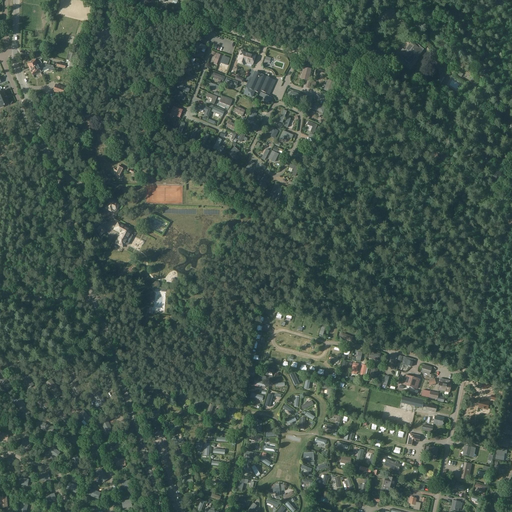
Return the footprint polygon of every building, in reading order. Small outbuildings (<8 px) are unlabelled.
[(373,35),(362,49),(369,55),(376,60),(380,53),(373,48),(379,40),(373,35)] [(398,55),(399,56),(407,62),(409,64),(415,57),(416,57),(417,58),(423,50),(419,47),(419,46),(413,41),(413,42),(411,44),(411,43),(404,51),(403,50),(402,50),(399,54),(398,55)] [(72,50),(68,62),(76,64),(79,53),(72,50)] [(238,60),(239,60),(238,63),(244,65),(245,62),(252,65),(255,56),(240,52),(238,60)] [(230,59),(223,57),(220,63),(227,66),(230,59)] [(40,61),(36,63),(35,60),(27,64),(29,70),(37,66),(42,64),(40,61)] [(66,65),(65,69),(69,70),(69,69),(74,70),(76,64),(68,62),(67,65),(66,65)] [(29,70),(32,76),(37,74),(37,75),(40,73),(48,69),(46,65),(42,64),(37,66),(29,70)] [(303,67),(302,72),(306,73),(304,80),(308,81),(311,69),(303,67)] [(213,73),(212,76),(212,77),(218,80),(217,81),(220,82),(221,81),(223,82),(225,78),(213,73)] [(252,79),(248,88),(254,91),(259,94),(260,91),(266,93),(270,84),(264,82),(266,78),(255,73),(252,79)] [(441,76),(436,84),(440,87),(445,78),(441,76)] [(470,81),(472,82),(468,87),(472,90),(478,83),(472,79),(470,81)] [(335,83),(328,80),(324,90),(331,93),(335,83)] [(183,87),(183,85),(181,84),(180,86),(178,85),(177,88),(188,93),(189,89),(183,87)] [(65,88),(56,85),(53,92),(62,95),(65,88)] [(247,88),(244,94),(251,97),(254,91),(248,88),(247,88)] [(0,107),(9,104),(7,99),(6,96),(5,96),(3,91),(1,92),(0,92),(0,107)] [(176,91),(173,98),(179,101),(180,99),(182,95),(182,94),(176,91)] [(293,93),(292,97),(298,99),(297,101),(301,102),(301,100),(303,96),(293,93)] [(217,98),(207,94),(206,97),(212,100),(210,104),(214,105),(217,98)] [(232,101),(222,97),(219,103),(230,107),(232,101)] [(315,103),(313,110),(319,112),(319,114),(321,115),(325,107),(315,103)] [(182,110),(173,106),(170,114),(179,118),(182,110)] [(210,109),(201,106),(200,109),(205,111),(204,116),(207,117),(210,109)] [(244,111),(236,107),(233,112),(242,116),(244,111)] [(214,108),(212,112),(222,117),(224,112),(214,108)] [(253,127),(257,119),(250,116),(247,124),(253,127)] [(229,121),(226,126),(234,130),(237,125),(229,121)] [(317,124),(309,122),(307,125),(312,127),(311,133),(314,134),(317,124)] [(270,130),(268,133),(269,133),(268,136),(274,139),(278,131),(272,128),(271,131),(270,130)] [(283,130),(279,138),(282,140),(284,134),(291,137),(292,134),(283,130)] [(218,138),(213,149),(221,153),(223,149),(218,146),(221,140),(218,138)] [(236,149),(234,147),(228,154),(237,161),(239,158),(233,153),(236,149)] [(268,159),(275,162),(278,154),(272,151),(268,159)] [(293,156),(292,159),(301,163),(304,156),(301,154),(299,158),(293,156)] [(252,161),(245,169),(252,175),(254,173),(250,169),(255,163),(252,161)] [(290,164),(288,168),(289,168),(292,169),(294,170),(292,175),(295,176),(297,171),(299,168),(290,164)] [(114,168),(112,171),(115,172),(114,174),(120,177),(124,168),(119,165),(117,168),(116,170),(114,168)] [(263,184),(267,179),(264,176),(258,184),(265,190),(267,187),(263,184)] [(275,184),(269,199),(272,200),(273,198),(275,199),(276,197),(277,198),(279,194),(275,193),(278,186),(275,184)] [(110,200),(105,208),(111,211),(112,209),(114,210),(117,204),(115,203),(110,200)] [(117,222),(113,230),(120,234),(116,240),(115,243),(124,248),(125,246),(125,245),(127,246),(132,236),(131,235),(133,230),(117,222)] [(101,225),(96,229),(101,236),(106,232),(101,225)] [(252,351),(251,354),(250,358),(254,359),(255,355),(261,356),(262,353),(252,351)] [(370,352),(368,358),(378,360),(380,354),(370,352)] [(405,357),(404,361),(403,364),(411,367),(412,363),(414,363),(415,360),(405,357)] [(258,366),(255,366),(256,363),(252,362),(249,375),(253,376),(255,369),(257,369),(258,366)] [(432,368),(422,365),(420,373),(429,375),(432,368)] [(376,378),(378,369),(371,368),(369,377),(376,378)] [(405,375),(402,385),(409,387),(412,377),(405,375)] [(27,377),(22,380),(28,389),(33,385),(30,380),(27,377)] [(420,380),(412,377),(409,387),(417,390),(420,380)] [(55,387),(56,386),(50,379),(45,383),(51,390),(55,387)] [(386,390),(389,381),(382,379),(379,387),(386,390)] [(439,383),(437,390),(449,393),(450,385),(444,384),(443,384),(444,380),(440,379),(439,383)] [(4,380),(1,384),(0,385),(7,390),(11,386),(5,380),(4,380)] [(329,382),(324,381),(323,388),(328,389),(327,395),(331,395),(332,385),(329,384),(329,382)] [(75,382),(69,385),(76,396),(81,392),(78,387),(75,382)] [(55,387),(51,390),(50,391),(55,398),(60,394),(55,387)] [(99,392),(93,395),(99,406),(105,403),(101,396),(99,392)] [(177,393),(177,403),(182,403),(182,397),(187,397),(187,393),(177,393)] [(24,406),(25,407),(26,406),(20,398),(15,401),(20,408),(21,409),(24,406)] [(42,399),(37,403),(44,410),(48,406),(42,399)] [(195,399),(192,408),(196,410),(198,405),(199,405),(201,401),(195,399)] [(480,401),(478,408),(488,410),(489,403),(480,401)] [(311,402),(301,407),(303,410),(313,405),(311,402)] [(429,405),(427,404),(425,411),(435,413),(436,407),(429,405)] [(285,405),(283,409),(292,415),(294,411),(285,405)] [(21,409),(20,408),(19,409),(25,417),(30,414),(25,407),(24,406),(21,409)] [(225,407),(223,413),(234,417),(236,411),(225,407)] [(160,409),(150,412),(148,413),(151,421),(155,420),(153,415),(161,413),(160,409)] [(58,412),(55,415),(65,423),(69,419),(60,410),(58,412)] [(80,413),(78,415),(87,424),(91,419),(88,416),(82,410),(80,413)] [(342,415),(332,412),(331,416),(337,418),(336,422),(340,423),(342,415)] [(314,418),(306,413),(304,416),(312,421),(314,418)] [(432,416),(431,419),(434,419),(433,424),(442,426),(443,418),(434,416),(432,416)] [(253,427),(252,431),(261,432),(262,421),(258,420),(258,427),(253,427)] [(45,425),(46,425),(46,423),(40,422),(37,421),(35,426),(43,429),(44,429),(45,425)] [(101,423),(107,435),(112,432),(109,424),(107,421),(101,423)] [(173,427),(172,424),(168,425),(170,432),(180,429),(179,426),(173,427)] [(44,429),(43,429),(43,430),(52,433),(54,427),(50,426),(46,425),(45,425),(44,429)] [(501,432),(511,435),(511,431),(506,430),(507,426),(503,425),(501,432)] [(0,431),(0,438),(7,441),(9,434),(0,431)] [(409,433),(407,441),(414,442),(418,443),(419,438),(420,436),(414,435),(409,433)] [(70,435),(68,441),(78,445),(80,439),(75,437),(70,435)] [(176,440),(175,437),(171,438),(173,445),(183,442),(182,439),(176,440)] [(23,439),(20,445),(29,449),(32,443),(23,439)] [(500,439),(499,446),(507,448),(509,440),(500,439)] [(424,446),(422,454),(427,455),(427,457),(427,458),(430,458),(431,458),(432,456),(435,456),(436,457),(436,456),(437,450),(438,449),(424,446)] [(465,446),(464,452),(464,455),(473,457),(474,453),(473,453),(474,449),(471,448),(472,448),(465,446)] [(53,456),(56,458),(60,452),(52,447),(48,452),(53,456)] [(96,449),(92,447),(89,453),(98,457),(100,451),(96,449)] [(178,450),(175,451),(177,459),(187,456),(186,453),(180,455),(178,450)] [(313,453),(303,453),(303,458),(309,457),(309,461),(313,461),(313,453)] [(76,455),(70,457),(74,466),(80,463),(77,457),(76,455)] [(8,456),(4,462),(12,467),(15,461),(11,458),(8,456)] [(340,463),(350,465),(352,458),(342,456),(340,463)] [(263,460),(260,463),(267,471),(271,468),(263,460)] [(383,465),(398,471),(400,466),(397,464),(398,463),(395,462),(395,463),(386,460),(383,465)] [(465,463),(465,464),(461,479),(469,480),(472,465),(465,463)] [(494,468),(493,472),(504,474),(505,470),(498,469),(499,466),(495,465),(494,468)] [(301,468),(299,474),(309,478),(311,473),(301,468)] [(100,469),(95,472),(102,483),(107,479),(104,474),(100,469)] [(39,475),(41,482),(49,479),(48,473),(39,475)] [(185,476),(181,477),(183,485),(193,483),(192,480),(186,481),(185,476)] [(335,477),(335,480),(333,480),(334,485),(336,484),(337,487),(341,486),(339,476),(335,477)] [(383,485),(382,490),(383,490),(391,493),(392,489),(393,489),(395,479),(387,477),(387,480),(385,479),(383,485)] [(19,478),(18,485),(27,486),(28,480),(22,479),(19,478)] [(241,478),(238,490),(241,491),(243,483),(247,484),(248,480),(241,478)] [(346,481),(344,482),(346,487),(348,487),(349,490),(353,489),(349,479),(346,480),(346,481)] [(130,480),(121,482),(122,486),(122,488),(132,486),(130,480)] [(313,480),(302,480),(302,484),(308,484),(308,489),(312,489),(313,480)] [(68,485),(66,489),(75,493),(78,487),(68,483),(68,485)] [(362,483),(362,485),(359,484),(359,487),(361,488),(360,495),(364,496),(367,484),(362,483)] [(485,491),(486,488),(476,484),(475,487),(480,489),(479,491),(483,493),(484,491),(485,491)] [(90,489),(88,495),(98,499),(99,496),(100,493),(90,489)] [(53,493),(45,496),(47,502),(55,500),(54,497),(53,493)] [(491,500),(490,502),(495,503),(495,504),(501,505),(503,496),(497,495),(496,499),(495,498),(494,501),(491,500)] [(415,506),(416,502),(416,499),(409,497),(408,504),(415,506)] [(130,500),(122,501),(122,505),(123,508),(132,506),(130,500)] [(459,503),(453,501),(451,507),(452,507),(452,510),(457,511),(458,508),(460,509),(461,504),(459,503)] [(25,511),(27,504),(21,503),(18,511),(25,511)]
